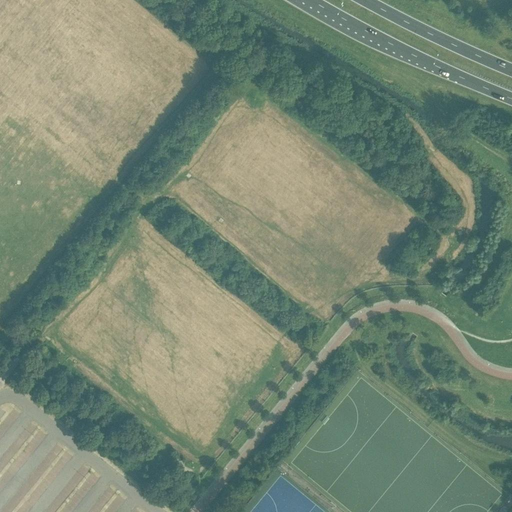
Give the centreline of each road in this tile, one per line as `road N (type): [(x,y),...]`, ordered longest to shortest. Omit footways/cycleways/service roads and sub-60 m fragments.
road 1 (primary): [(311,0),(511,99)]
road 2 (primary): [(511,70),(365,0)]
road 3 (track): [(437,415),(379,367),(374,342),(354,324)]
